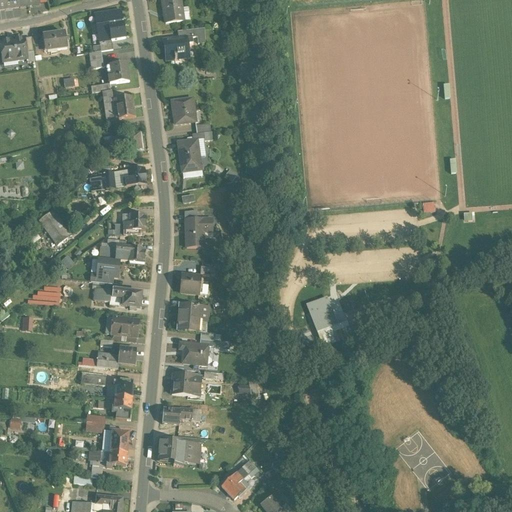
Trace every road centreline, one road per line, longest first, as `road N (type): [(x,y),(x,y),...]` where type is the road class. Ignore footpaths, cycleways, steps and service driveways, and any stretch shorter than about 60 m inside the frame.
road 1 (tertiary): [(137,0),(165,213),(142,496)]
road 2 (track): [(301,380),(492,291)]
